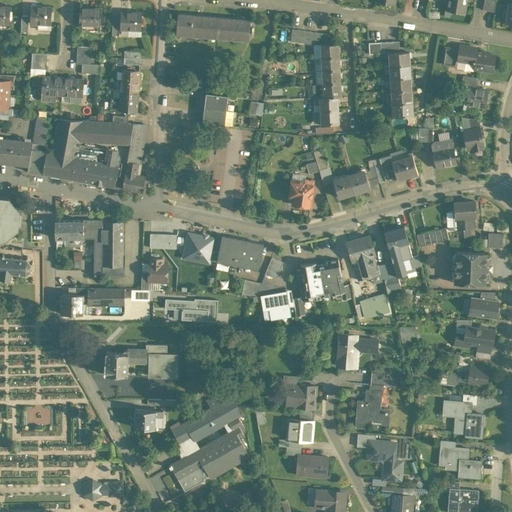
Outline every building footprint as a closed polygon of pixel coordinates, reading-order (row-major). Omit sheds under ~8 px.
[(465,0),(448,0),(447,10),(465,13),(466,5),(465,4),(465,0)] [(496,0),(484,0),(483,10),(494,11),(496,0)] [(10,6),(0,6),(0,22),(10,23),(10,6)] [(52,7),(31,6),(31,23),(37,23),(50,23),(51,23),(52,7)] [(101,8),(80,8),(80,24),(100,25),(101,8)] [(142,12),(121,12),(121,28),(131,29),(141,29),(142,12)] [(213,37),(214,16),(179,13),(177,34),(213,37)] [(249,40),(250,20),(214,16),(213,37),(249,40)] [(299,29),(292,29),(290,41),(297,42),(299,29)] [(328,34),(322,33),(321,44),(329,44),(328,34)] [(329,44),(321,44),(321,45),(321,58),(340,57),(339,43),(329,44)] [(477,47),(460,45),(459,49),(457,61),(474,64),(476,52),(477,52),(477,47)] [(92,46),(77,46),(77,54),(91,55),(92,46)] [(459,49),(446,47),(443,64),(456,66),(457,61),(459,49)] [(393,52),(389,53),(389,65),(410,64),(409,51),(399,52),(393,52)] [(47,53),(32,52),(31,68),(46,69),(47,53)] [(477,52),(476,52),(474,64),(474,69),(493,72),(496,55),(477,52)] [(91,55),(77,54),(77,63),(82,63),(91,64),(91,55)] [(340,57),(321,58),(322,71),(340,70),(340,57)] [(474,64),(457,61),(456,66),(457,66),(457,68),(473,70),(473,69),(474,69),(474,64)] [(91,64),(82,63),(82,72),(99,73),(99,64),(91,64)] [(410,64),(389,65),(390,78),(411,77),(410,64)] [(31,68),(31,75),(43,76),(46,76),(46,69),(31,68)] [(139,70),(123,69),(121,89),(138,90),(139,70)] [(340,70),(322,71),(323,84),(341,83),(340,70)] [(478,78),(463,75),(462,83),(470,84),(470,86),(477,88),(478,78)] [(46,76),(43,76),(41,99),(54,100),(54,93),(62,94),(64,77),(46,76)] [(84,79),(64,77),(62,94),(70,94),(70,102),(82,103),(84,79)] [(411,77),(390,78),(391,91),(412,89),(411,77)] [(0,79),(0,93),(9,94),(10,81),(10,80),(0,79)] [(316,84),(313,84),(314,98),(320,97),(338,96),(342,96),(341,83),(323,84),(316,84)] [(470,86),(469,86),(466,104),(485,107),(488,89),(477,88),(470,86)] [(138,90),(121,89),(121,98),(111,97),(111,109),(120,110),(137,111),(138,90)] [(412,89),(391,91),(392,103),(413,102),(412,89)] [(9,94),(0,93),(0,107),(8,108),(8,107),(9,94)] [(228,95),(206,93),(205,107),(226,110),(228,95)] [(338,96),(320,97),(320,110),(339,109),(338,96)] [(413,102),(392,103),(393,116),(414,115),(413,102)] [(226,110),(205,107),(203,122),(224,125),(226,110)] [(339,109),(320,110),(321,124),(339,123),(339,109)] [(235,111),(226,110),(224,125),(233,126),(235,111)] [(468,117),(461,116),(464,130),(470,129),(468,117)] [(49,117),(37,117),(33,142),(33,143),(44,145),(49,117)] [(479,119),(468,117),(470,129),(480,127),(480,128),(481,128),(479,119)] [(134,123),(59,118),(52,153),(76,157),(79,145),(80,140),(130,144),(134,123)] [(147,124),(134,123),(130,144),(127,161),(139,163),(141,164),(147,124)] [(470,129),(464,130),(468,148),(474,147),(475,149),(482,148),(481,146),(483,145),(480,128),(480,127),(470,129)] [(26,141),(0,138),(0,161),(28,165),(29,165),(31,149),(33,143),(33,142),(26,141)] [(452,138),(435,142),(433,143),(433,148),(433,150),(436,168),(445,166),(445,165),(457,163),(453,146),(452,138)] [(105,149),(79,145),(76,157),(115,164),(118,150),(107,148),(105,149)] [(402,147),(389,151),(391,155),(392,159),(404,155),(402,147)] [(316,159),(319,170),(327,168),(322,148),(314,151),(316,159)] [(47,152),(31,149),(29,165),(28,165),(27,171),(42,174),(47,152)] [(52,153),(47,152),(42,174),(72,179),(76,157),(52,153)] [(404,155),(392,159),(391,155),(379,158),(386,181),(397,177),(398,179),(412,175),(413,176),(418,174),(413,155),(405,157),(404,155)] [(76,157),(72,179),(115,187),(119,165),(115,164),(76,157)] [(305,162),(308,173),(319,170),(316,159),(305,162)] [(146,176),(137,174),(139,163),(127,161),(123,189),(143,193),(146,176)] [(375,165),(369,167),(373,179),(379,178),(375,165)] [(327,168),(319,170),(323,183),(331,181),(327,168)] [(365,170),(356,173),(349,175),(354,192),(370,188),(365,170)] [(349,175),(342,177),(334,180),(339,197),(354,192),(349,175)] [(305,181),(292,180),(290,197),(294,197),(293,203),(294,203),(294,205),(301,205),(301,204),(310,205),(314,180),(305,179),(305,181)] [(10,197),(0,196),(0,270),(0,271),(0,274),(0,278),(1,278),(3,278),(3,279),(8,280),(8,279),(10,279),(11,280),(13,279),(12,277),(12,272),(19,273),(19,274),(21,275),(21,273),(25,273),(26,275),(28,274),(27,272),(30,270),(32,271),(33,269),(31,268),(31,264),(33,263),(33,261),(31,262),(28,259),(29,257),(27,256),(26,257),(23,257),(23,255),(22,255),(23,248),(21,248),(21,249),(14,249),(14,247),(12,247),(12,248),(5,248),(5,246),(4,246),(4,248),(3,247),(4,240),(5,240),(19,229),(21,211),(10,197)] [(475,200),(454,202),(455,211),(448,212),(449,230),(456,229),(463,229),(464,237),(471,236),(470,228),(474,228),(473,216),(476,216),(475,200)] [(84,237),(84,220),(55,220),(55,238),(65,238),(65,246),(79,246),(79,237),(84,237)] [(97,236),(103,236),(103,221),(91,220),(91,237),(94,237),(97,237),(97,236)] [(102,265),(113,266),(113,221),(103,221),(103,236),(102,265)] [(124,221),(113,221),(113,266),(123,266),(124,221)] [(404,226),(385,231),(390,249),(409,243),(404,226)] [(446,228),(417,235),(420,246),(449,239),(446,228)] [(215,237),(188,232),(183,258),(210,263),(211,260),(216,261),(218,251),(212,250),(215,237)] [(502,233),(488,232),(488,247),(502,247),(502,233)] [(167,234),(150,233),(149,247),(176,248),(177,234),(167,234)] [(264,243),(222,235),(217,261),(259,269),(264,243)] [(123,275),(123,266),(113,266),(102,265),(103,236),(97,236),(97,237),(94,237),(94,279),(102,279),(103,274),(123,275)] [(370,236),(347,242),(352,260),(353,260),(358,280),(367,277),(380,273),(378,265),(378,264),(375,265),(372,255),(375,254),(370,236)] [(409,243),(390,249),(398,275),(398,276),(399,276),(407,273),(403,259),(412,256),(409,243)] [(454,267),(486,268),(487,265),(489,265),(489,257),(487,257),(487,252),(455,251),(455,264),(453,264),(453,265),(454,265),(454,267)] [(163,256),(151,256),(151,264),(163,264),(163,256)] [(283,262),(272,257),(265,274),(276,278),(283,262)] [(338,259),(327,261),(327,263),(316,264),(321,295),(332,293),(341,291),(343,299),(351,297),(348,284),(344,285),(341,275),(342,274),(338,259)] [(384,264),(388,278),(393,277),(389,259),(384,261),(384,264)] [(316,262),(300,264),(301,268),(297,269),(302,297),(302,301),(303,301),(322,298),(321,295),(316,264),(316,262)] [(151,264),(150,263),(149,277),(149,279),(160,280),(164,280),(164,264),(163,264),(151,264)] [(164,264),(164,280),(160,280),(160,282),(169,282),(169,264),(164,264)] [(384,264),(378,265),(380,273),(381,281),(382,283),(389,282),(384,264)] [(486,268),(454,267),(454,269),(453,269),(453,270),(454,270),(454,282),(486,284),(486,280),(488,280),(488,272),(486,272),(486,268)] [(367,277),(368,279),(373,278),(374,283),(381,281),(380,273),(367,277)] [(398,276),(398,275),(393,277),(388,278),(391,288),(402,285),(399,276),(398,276)] [(149,277),(142,276),(141,289),(159,290),(160,282),(160,280),(149,279),(149,277)] [(261,282),(245,279),(241,294),(256,295),(261,282)] [(389,282),(382,283),(385,295),(392,293),(389,282)] [(88,287),(75,287),(75,294),(83,294),(82,303),(87,303),(88,287)] [(125,288),(88,287),(87,303),(87,305),(92,305),(101,305),(125,304),(125,288)] [(495,292),(481,291),(480,299),(494,301),(495,292)] [(286,292),(262,296),(264,309),(270,308),(272,318),(290,315),(289,307),(294,306),(293,299),(287,300),(286,292)] [(75,294),(62,293),(62,313),(71,314),(82,314),(82,313),(90,313),(92,311),(92,305),(87,305),(87,303),(82,303),(83,294),(75,294)] [(218,320),(219,299),(166,297),(165,307),(174,308),(174,318),(218,320)] [(302,297),(293,298),(294,306),(296,315),(305,314),(303,301),(302,301),(302,297)] [(471,299),(471,298),(465,297),(463,313),(469,313),(471,313),(473,299),(471,299)] [(480,299),(471,298),(471,299),(473,299),(471,313),(469,313),(497,317),(499,301),(494,301),(480,299)] [(82,314),(71,314),(70,321),(82,322),(82,314)] [(471,320),(457,319),(456,326),(468,328),(470,328),(471,327),(471,320)] [(470,328),(468,328),(467,335),(466,342),(469,343),(479,344),(491,346),(493,346),(495,330),(471,327),(470,328)] [(467,335),(457,333),(456,345),(468,347),(469,343),(466,342),(467,335)] [(357,337),(339,336),(338,348),(340,348),(339,366),(356,367),(358,351),(378,352),(379,339),(357,337)] [(167,344),(146,343),(146,344),(147,344),(146,349),(146,361),(150,361),(149,375),(172,376),(173,353),(167,353),(167,344)] [(491,346),(479,344),(479,351),(490,353),(491,346)] [(124,352),(106,352),(106,363),(105,363),(104,374),(128,374),(128,361),(146,362),(146,361),(146,349),(128,348),(128,350),(124,350),(124,352)] [(460,355),(447,353),(446,360),(459,362),(460,355)] [(459,362),(459,364),(470,365),(472,356),(460,355),(459,362)] [(489,368),(470,365),(469,372),(468,381),(468,382),(478,383),(477,386),(486,388),(486,385),(487,385),(489,368)] [(469,372),(460,371),(460,372),(456,371),(455,374),(443,372),(442,382),(458,385),(459,380),(468,381),(469,372)] [(386,373),(371,372),(370,384),(384,385),(385,385),(386,373)] [(286,383),(284,383),(283,397),(283,396),(293,397),(293,396),(298,397),(297,406),(300,407),(314,408),(315,396),(316,386),(316,385),(300,384),(286,383)] [(369,389),(367,389),(366,400),(358,399),(356,426),(368,427),(369,419),(381,420),(381,424),(389,425),(390,408),(380,407),(381,395),(383,395),(383,390),(369,389)] [(187,452),(188,455),(199,449),(194,440),(224,423),(230,432),(239,426),(240,427),(243,425),(238,416),(242,413),(236,401),(241,398),(236,390),(227,395),(224,390),(207,399),(212,408),(172,430),(173,431),(174,430),(181,441),(179,442),(180,443),(181,442),(182,445),(179,446),(183,454),(187,452)] [(476,395),(464,394),(464,395),(464,401),(471,402),(471,403),(476,403),(476,395)] [(464,401),(444,400),(443,412),(456,413),(454,432),(466,433),(465,436),(482,437),(484,414),(471,413),(471,403),(471,402),(464,401)] [(163,409),(135,409),(135,410),(135,417),(135,427),(155,427),(156,413),(158,413),(158,416),(163,416),(163,409)] [(299,418),(289,418),(287,439),(298,440),(312,441),(314,420),(313,420),(299,418)] [(244,434),(240,427),(239,426),(230,432),(199,449),(188,455),(170,465),(171,468),(172,467),(178,478),(172,481),(167,484),(168,484),(174,496),(173,497),(176,503),(187,496),(184,491),(190,488),(189,486),(184,476),(203,464),(209,475),(210,477),(249,455),(239,437),(244,434)] [(376,434),(358,433),(357,446),(368,447),(375,447),(375,440),(376,434)] [(396,442),(375,440),(375,447),(368,447),(367,458),(380,459),(382,460),(383,462),(384,464),(383,478),(393,479),(394,474),(401,475),(403,460),(395,460),(396,442)] [(455,441),(442,440),(441,448),(454,449),(454,448),(455,441)] [(297,447),(287,446),(286,453),(298,454),(301,454),(301,447),(297,447)] [(481,461),(467,459),(468,448),(460,447),(460,449),(454,448),(454,449),(441,448),(439,465),(459,466),(459,475),(479,477),(481,461)] [(301,454),(298,454),(297,474),(327,476),(329,456),(301,454)] [(184,476),(189,486),(209,475),(203,464),(184,476)] [(155,475),(159,481),(169,476),(165,470),(155,475)] [(162,487),(168,484),(167,484),(172,481),(169,476),(159,481),(162,487)] [(123,481),(109,481),(109,483),(102,483),(86,483),(86,494),(102,494),(109,493),(109,495),(123,495),(123,481)] [(392,486),(388,485),(387,493),(399,494),(400,494),(401,487),(392,486)] [(458,488),(450,487),(448,510),(458,510),(458,509),(466,509),(466,511),(467,511),(476,511),(478,490),(458,488)] [(347,490),(315,488),(314,507),(324,508),(345,510),(347,490)] [(400,494),(399,494),(398,508),(397,508),(396,511),(411,511),(413,495),(400,494)]
